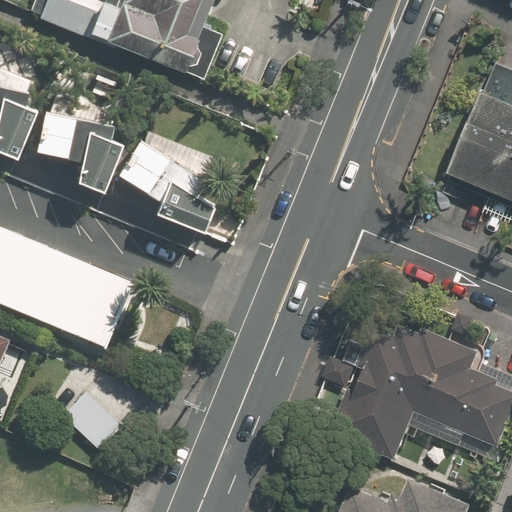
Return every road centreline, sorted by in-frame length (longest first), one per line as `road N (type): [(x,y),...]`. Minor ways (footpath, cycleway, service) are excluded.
road 1 (secondary): [(317,207),(194,511)]
road 2 (secondary): [(401,0),(317,207)]
road 3 (residential): [(317,207),(511,292)]
